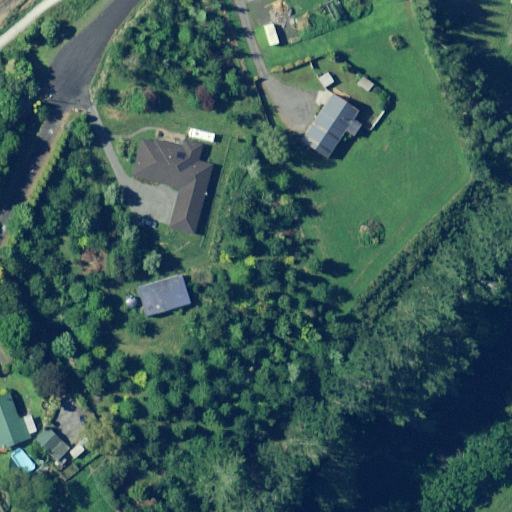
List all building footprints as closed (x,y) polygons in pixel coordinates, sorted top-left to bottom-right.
[(275,44),(270,25),(260,28),(266,47),(275,44)] [(330,82),(324,73),(315,80),(321,88),(330,82)] [(370,86),(360,77),(354,85),(364,93),(370,86)] [(298,121),(307,128),(298,141),(323,159),(342,131),(350,136),(357,126),(347,120),(353,112),(329,95),(315,116),(306,110),(298,121)] [(200,145),(181,140),(179,148),(139,137),(129,177),(175,189),(165,229),(190,235),(208,166),(195,162),(200,145)] [(187,304),(178,275),(135,288),(144,317),(187,304)] [(0,449),(26,439),(24,435),(32,432),(26,416),(15,420),(5,395),(0,397),(0,449)] [(66,450),(43,429),(23,451),(31,458),(39,450),(56,466),(64,458),(61,455),(66,450)] [(82,451),(76,444),(65,453),(71,460),(82,451)]
